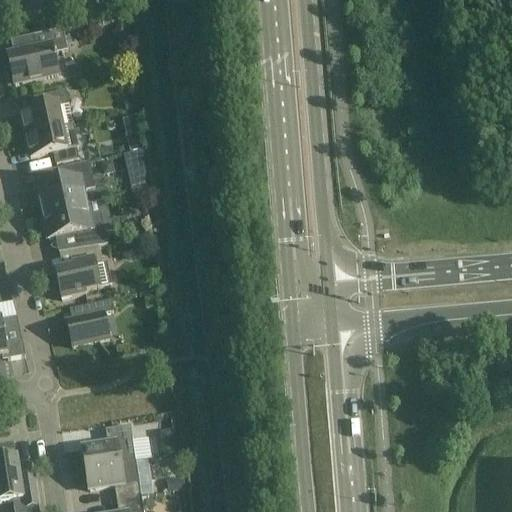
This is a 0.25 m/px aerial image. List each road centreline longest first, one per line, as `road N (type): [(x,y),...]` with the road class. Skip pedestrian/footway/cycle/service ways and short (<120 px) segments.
road 1 (primary): [(266,0),(290,310)]
road 2 (primary): [(328,291),(304,0)]
road 3 (residential): [(40,388),(0,171)]
road 4 (secondary): [(290,310),(308,511)]
road 5 (secondary): [(345,511),(330,324)]
road 6 (motorway): [(511,272),(328,291)]
road 7 (motorway): [(330,324),(511,308)]
road 8 (residential): [(60,511),(40,388)]
